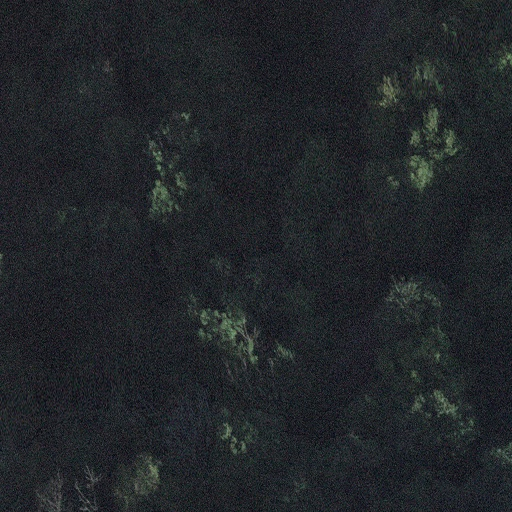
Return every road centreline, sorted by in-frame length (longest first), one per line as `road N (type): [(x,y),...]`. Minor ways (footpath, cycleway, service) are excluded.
road 1 (unclassified): [(285,511),(384,349),(511,215)]
road 2 (unclassified): [(461,0),(400,38),(359,24),(353,0)]
